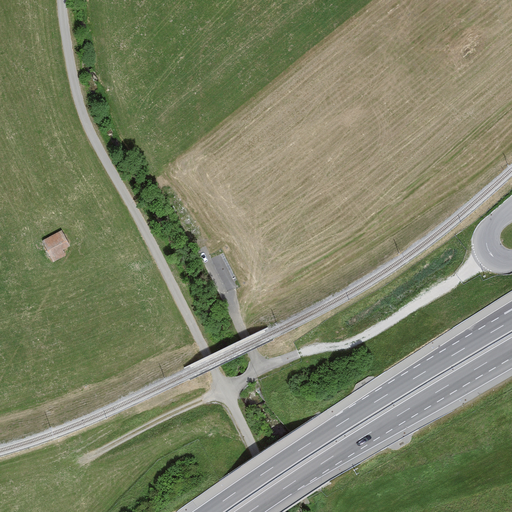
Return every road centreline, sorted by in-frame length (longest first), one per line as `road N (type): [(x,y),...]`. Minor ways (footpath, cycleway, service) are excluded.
road 1 (unclassified): [(262,511),(248,438),(89,128),(62,0)]
road 2 (motorway): [(511,320),(207,511)]
road 3 (motorway): [(250,511),(511,347)]
road 4 (track): [(262,369),(214,254)]
